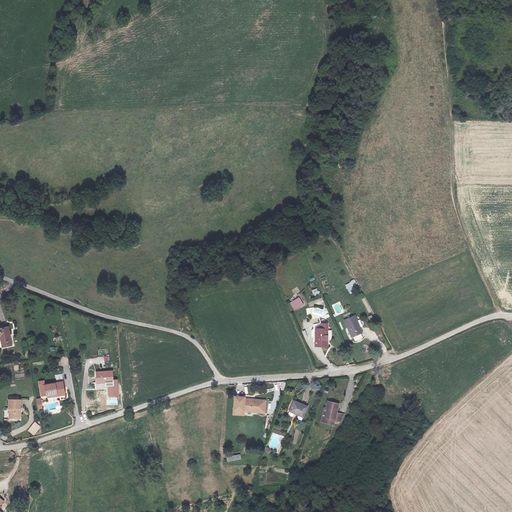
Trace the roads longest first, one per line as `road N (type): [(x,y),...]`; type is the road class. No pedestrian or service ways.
road 1 (track): [(511,324),(497,308),(455,200),(445,0)]
road 2 (unclassified): [(511,315),(489,316),(359,370),(221,381)]
road 3 (unclassified): [(221,381),(189,337),(88,311),(0,275)]
road 4 (unclassified): [(221,381),(0,448)]
